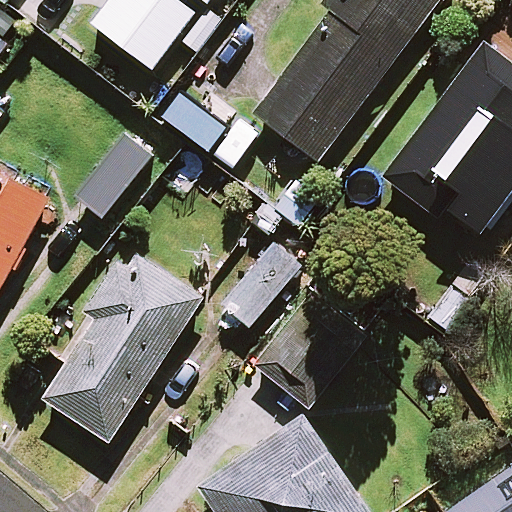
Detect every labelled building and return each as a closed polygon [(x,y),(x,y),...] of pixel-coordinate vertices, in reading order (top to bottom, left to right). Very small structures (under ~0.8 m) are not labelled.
[(124,1),(123,0),(31,0),(31,1),(88,46),(124,1)] [(434,0),(331,0),(329,3),(334,7),(258,113),(323,159),(434,0)] [(439,215),(464,182),(480,195),(485,188),(507,204),(511,197),(511,61),(487,43),(386,175),(439,215)] [(237,78),(239,70),(238,62),(235,55),(230,50),(223,46),(215,44),(208,45),(201,48),(195,54),(191,60),(189,68),(190,76),(194,83),(199,88),(206,92),(213,94),(221,93),(228,90),(234,84),(237,78)] [(151,157),(125,135),(77,194),(103,215),(151,157)] [(0,287),(51,198),(0,168),(0,287)] [(302,265),(276,242),(225,302),(250,324),(302,265)] [(204,295),(137,252),(128,267),(118,260),(87,309),(97,315),(45,397),(111,440),(204,295)] [(366,338),(315,294),(257,361),(308,405),(366,338)] [(370,511),(304,416),(201,487),(218,511),(370,511)] [(511,511),(511,466),(451,511),(511,511)]
